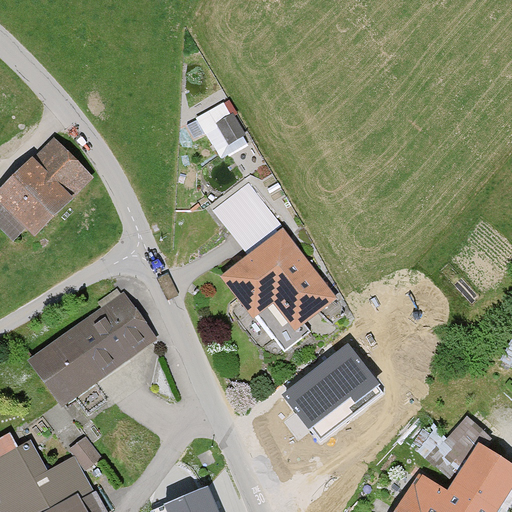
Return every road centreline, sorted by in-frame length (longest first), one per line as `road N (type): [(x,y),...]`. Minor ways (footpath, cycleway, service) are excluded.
road 1 (residential): [(261,511),(143,247)]
road 2 (residential): [(143,247),(93,144),(0,37)]
road 3 (residential): [(143,247),(0,328)]
road 4 (unknown): [(133,511),(212,399)]
